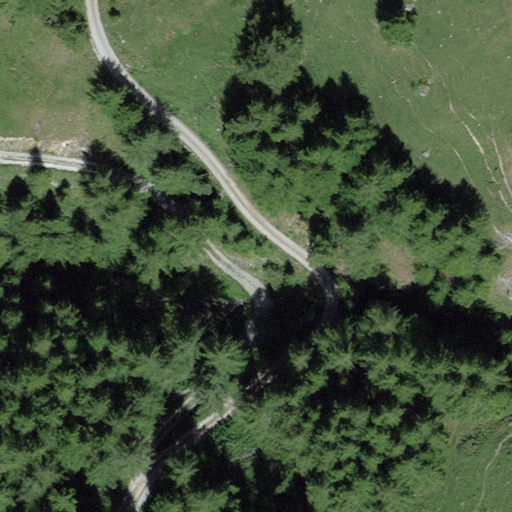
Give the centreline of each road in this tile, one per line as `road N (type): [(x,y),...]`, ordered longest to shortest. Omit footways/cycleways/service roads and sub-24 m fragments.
road 1 (track): [(119,511),(170,448),(296,356),(322,324),(332,294),(122,81),(99,47),(88,0)]
road 2 (track): [(131,489),(151,436),(205,368),(244,341),(257,302),(181,219),(138,187),(84,169),(0,160)]
